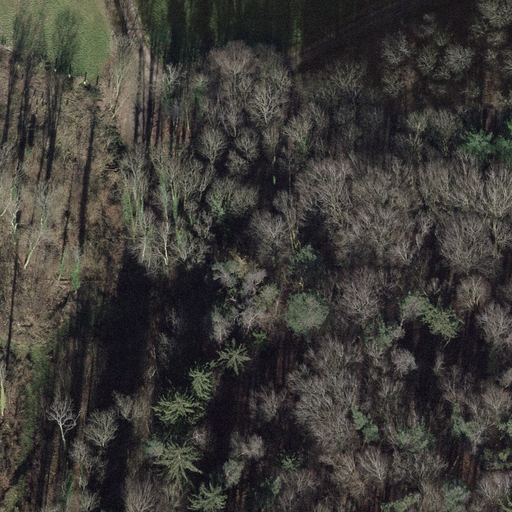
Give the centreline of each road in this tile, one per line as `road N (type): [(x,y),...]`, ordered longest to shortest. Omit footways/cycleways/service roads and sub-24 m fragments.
road 1 (track): [(143,71),(134,125),(139,156),(234,220),(447,213),(511,237)]
road 2 (track): [(423,0),(216,96),(143,71),(124,0)]
